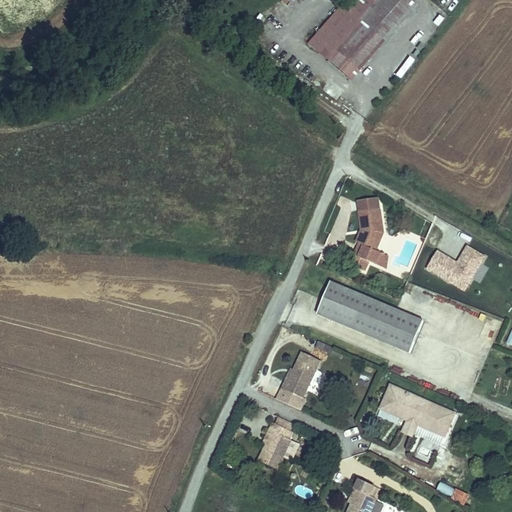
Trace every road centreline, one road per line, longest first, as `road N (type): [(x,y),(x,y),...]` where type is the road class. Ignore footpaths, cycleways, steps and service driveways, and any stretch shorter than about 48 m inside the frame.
road 1 (unclassified): [(241,387),(357,122)]
road 2 (residential): [(241,387),(366,446)]
road 3 (unclassified): [(186,511),(241,387)]
